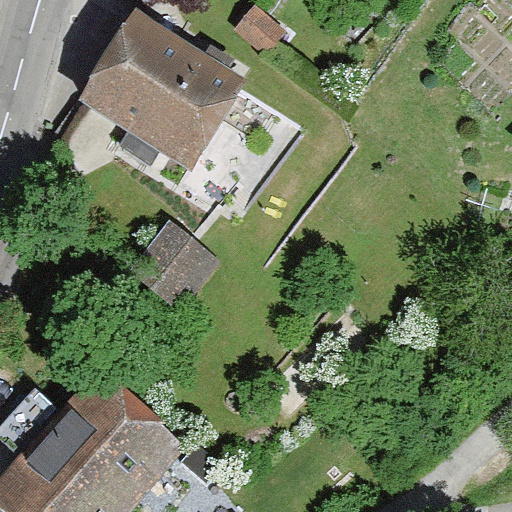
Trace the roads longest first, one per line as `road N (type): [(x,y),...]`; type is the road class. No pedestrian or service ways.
road 1 (residential): [(0,297),(18,251),(37,107),(23,53)]
road 2 (residential): [(401,511),(511,407)]
